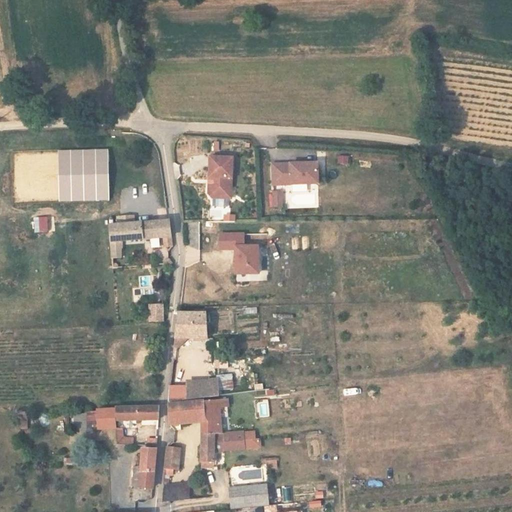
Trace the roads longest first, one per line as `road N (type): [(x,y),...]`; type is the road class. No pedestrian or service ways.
road 1 (residential): [(149,123),(164,144),(179,257),(156,511)]
road 2 (unclassified): [(511,162),(366,135),(149,123)]
road 3 (unclassified): [(0,125),(149,123)]
road 4 (track): [(149,123),(116,0)]
